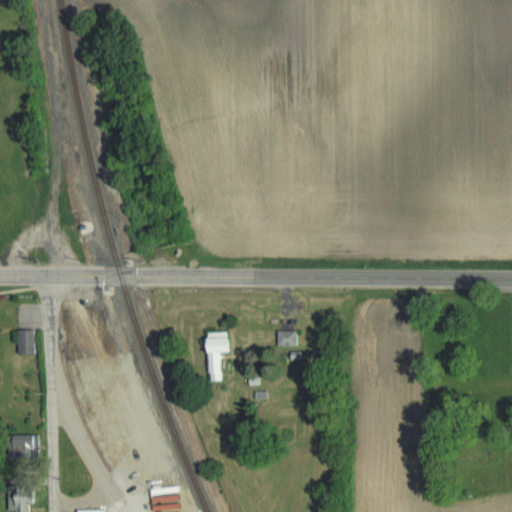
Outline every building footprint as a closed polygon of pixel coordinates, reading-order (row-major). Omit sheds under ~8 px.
[(39,329),(19,329),(19,354),(39,354),(39,329)] [(272,344),(295,344),(295,329),(272,329),(272,344)] [(199,350),(225,349),(224,330),(198,331),(199,350)] [(451,454),(486,454),(486,435),(451,435),(451,454)] [(14,511),(21,511),(29,511),(31,492),(16,490),(14,511)]
